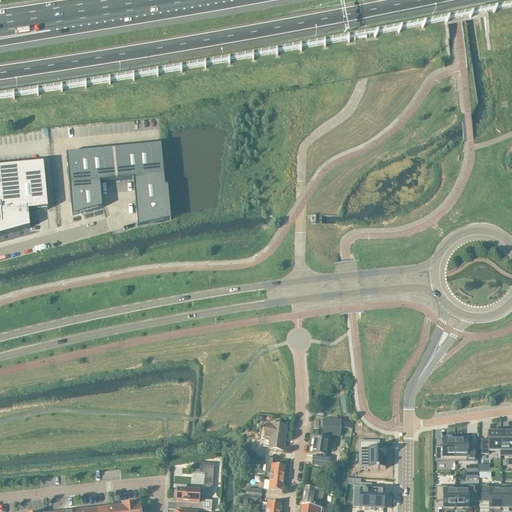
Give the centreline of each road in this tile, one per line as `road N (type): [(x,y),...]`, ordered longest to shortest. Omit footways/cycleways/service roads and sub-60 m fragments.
road 1 (secondary): [(0,356),(260,304),(435,285)]
road 2 (secondary): [(434,266),(191,296),(0,336)]
road 3 (motorway): [(0,74),(420,0)]
road 4 (residential): [(0,499),(149,481),(157,486),(156,511)]
road 5 (residential): [(291,511),(302,429),(297,339)]
